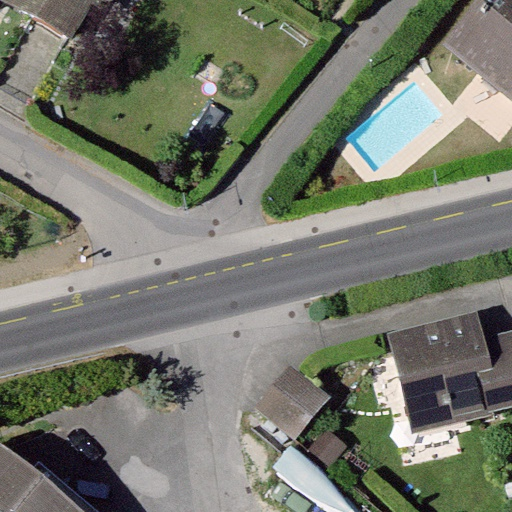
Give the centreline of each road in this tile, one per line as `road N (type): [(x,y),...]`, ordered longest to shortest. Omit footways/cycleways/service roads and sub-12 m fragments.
road 1 (tertiary): [(204,292),(511,217)]
road 2 (residential): [(0,143),(134,218),(204,292)]
road 3 (tertiary): [(0,342),(204,292)]
